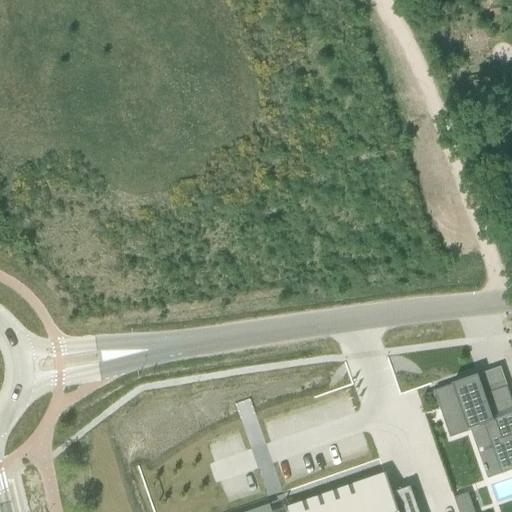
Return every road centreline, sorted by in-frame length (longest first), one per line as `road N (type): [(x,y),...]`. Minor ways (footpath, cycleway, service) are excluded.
road 1 (unclassified): [(134,352),(292,325),(511,302)]
road 2 (track): [(391,0),(501,301)]
road 3 (unknown): [(358,317),(377,411),(360,424),(213,471)]
road 4 (unclassified): [(17,386),(98,371),(134,352)]
